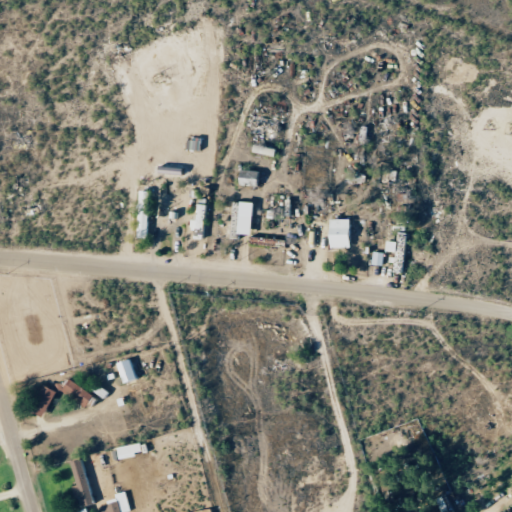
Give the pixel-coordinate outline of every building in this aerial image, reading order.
[(261,187),(261,171),(243,170),(243,186),(261,187)] [(149,238),(151,191),(141,190),(140,238),(149,238)] [(256,203),(236,201),(232,238),(241,239),(241,234),(253,235),(256,203)] [(206,239),(207,204),(199,204),(198,220),(192,219),(192,229),(198,229),(198,238),(206,239)] [(353,219),(333,219),(333,248),(352,248),(353,219)] [(406,273),(408,232),(400,232),(399,241),(389,240),(388,253),(394,253),(393,273),(406,273)] [(373,264),(383,265),(384,253),(375,251),(373,264)] [(127,384),(139,379),(133,359),(119,364),(127,384)] [(89,407),(97,395),(72,379),(64,391),(89,407)] [(94,389),(104,399),(109,393),(99,384),(94,389)] [(58,391),(45,385),(33,411),(46,417),(58,391)] [(120,459),(144,454),(141,443),(118,447),(120,459)] [(78,484),(74,486),(77,498),(83,496),(85,506),(95,504),(84,459),(73,462),(78,484)] [(117,501),(102,503),(103,511),(130,511),(127,491),(116,493),(117,501)]
